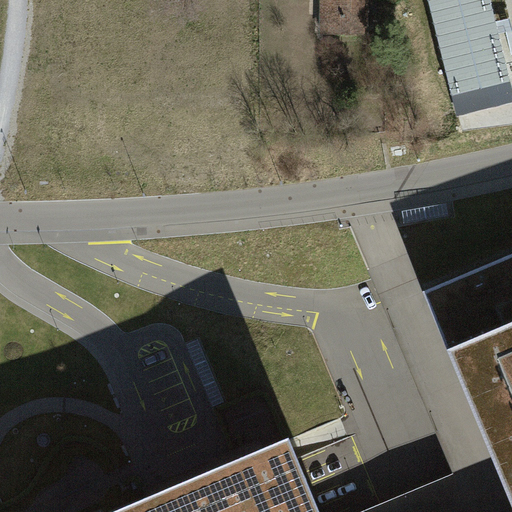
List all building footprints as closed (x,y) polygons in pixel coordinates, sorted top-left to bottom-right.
[(322,0),(323,33),(367,33),(366,0),(322,0)] [(490,0),(427,0),(451,97),(511,82),(490,0)] [(405,223),(449,215),(447,203),(403,211),(405,223)] [(511,511),(511,254),(422,292),(511,504),(511,511)] [(511,511),(511,504),(422,292),(405,300),(384,308),(453,473),(360,511),(511,511)] [(224,402),(198,339),(187,344),(213,406),(224,402)] [(320,511),(289,438),(142,499),(111,511),(320,511)]
